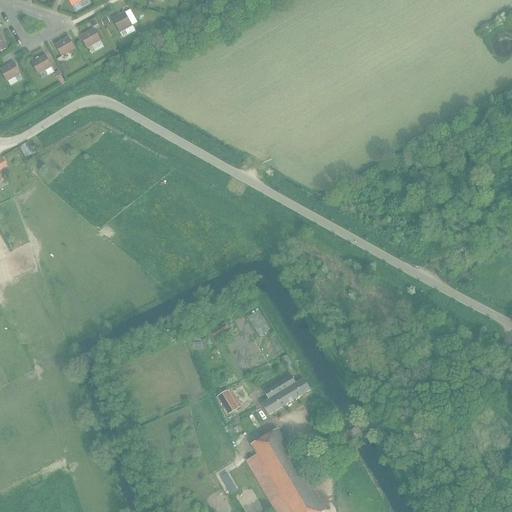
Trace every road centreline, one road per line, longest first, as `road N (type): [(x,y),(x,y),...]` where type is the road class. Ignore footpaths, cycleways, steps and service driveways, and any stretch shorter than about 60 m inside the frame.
road 1 (tertiary): [(511,327),(109,103),(82,101),(0,142)]
road 2 (track): [(264,243),(422,511)]
road 3 (track): [(511,123),(484,154),(456,167),(442,269)]
